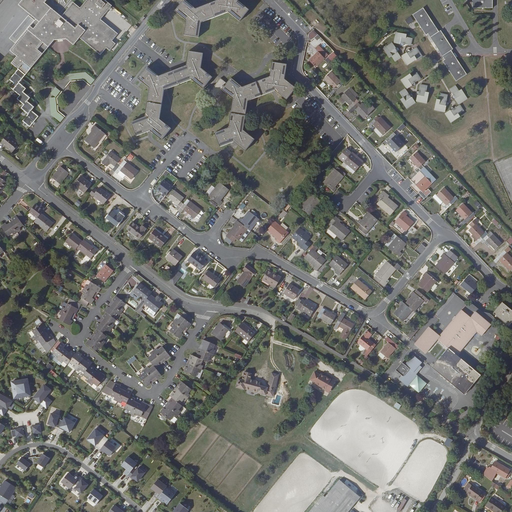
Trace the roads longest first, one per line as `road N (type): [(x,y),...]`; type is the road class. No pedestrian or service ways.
road 1 (residential): [(133,260),(74,342),(145,393),(158,391),(209,306)]
road 2 (unclassified): [(277,324),(474,437)]
road 3 (residential): [(268,0),(302,35),(298,76),(374,154),(378,169)]
road 4 (residential): [(204,244),(261,253),(371,313)]
road 5 (residential): [(0,462),(18,448),(51,445),(140,511)]
road 6 (residential): [(136,201),(187,135),(202,147),(180,176)]
road 7 (residential): [(83,107),(165,0)]
road 8 (residential): [(29,180),(133,260)]
